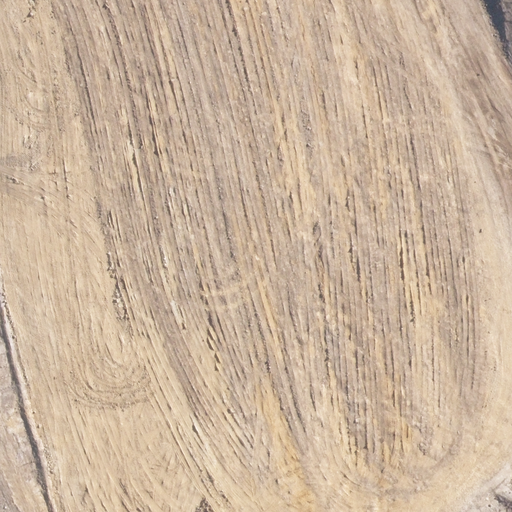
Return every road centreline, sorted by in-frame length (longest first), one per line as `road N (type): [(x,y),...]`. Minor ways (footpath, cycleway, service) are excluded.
road 1 (unclassified): [(226,258),(511,131)]
road 2 (unknown): [(0,366),(226,258)]
